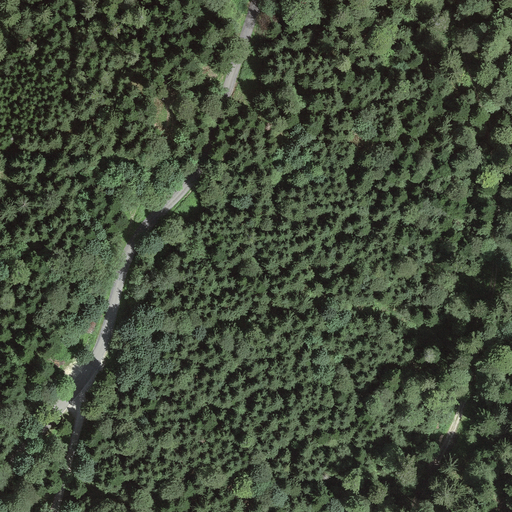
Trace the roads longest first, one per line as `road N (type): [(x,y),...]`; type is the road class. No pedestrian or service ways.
road 1 (unclassified): [(258,0),(199,167),(135,240),(86,372),(0,481)]
road 2 (track): [(412,511),(460,413),(489,301),(496,216),(489,152)]
road 3 (track): [(460,0),(489,152)]
road 4 (track): [(53,511),(86,372)]
